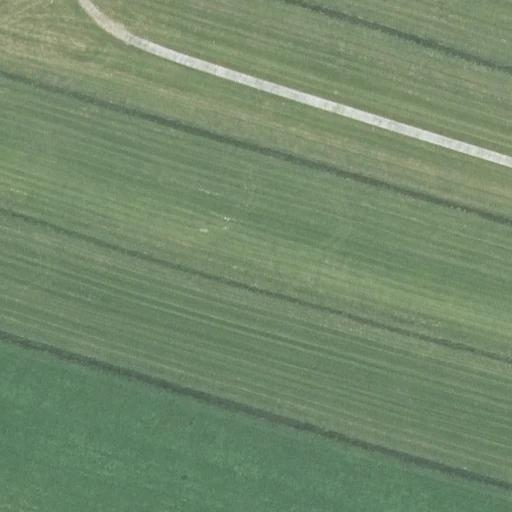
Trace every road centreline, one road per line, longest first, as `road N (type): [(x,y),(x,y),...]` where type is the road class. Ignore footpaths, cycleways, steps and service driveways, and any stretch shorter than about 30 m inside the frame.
road 1 (track): [(511,165),(172,61),(120,37),(82,0)]
road 2 (track): [(0,123),(124,176)]
